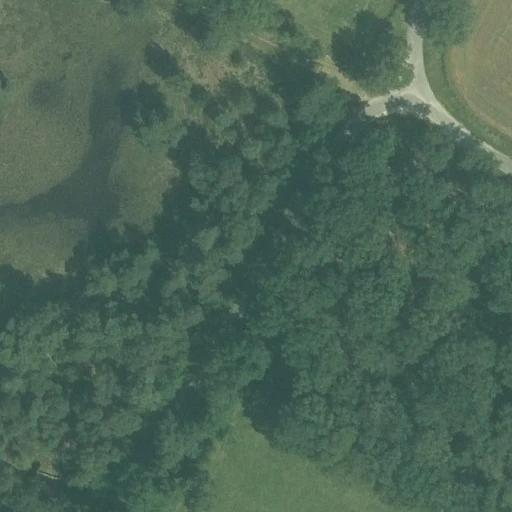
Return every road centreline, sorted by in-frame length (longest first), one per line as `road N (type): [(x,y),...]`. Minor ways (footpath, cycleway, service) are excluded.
road 1 (unclassified): [(119,511),(350,125),(378,108),(406,104)]
road 2 (track): [(406,104),(197,0)]
